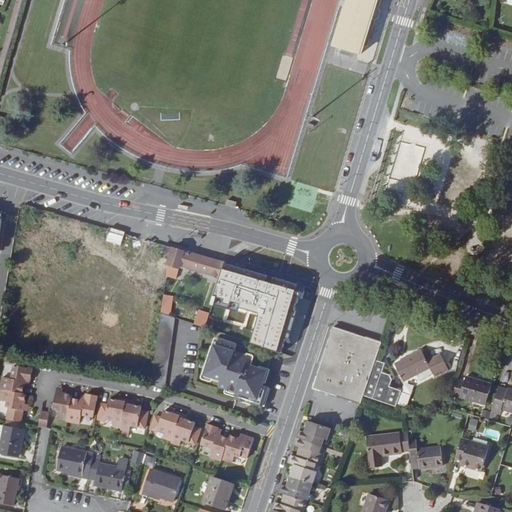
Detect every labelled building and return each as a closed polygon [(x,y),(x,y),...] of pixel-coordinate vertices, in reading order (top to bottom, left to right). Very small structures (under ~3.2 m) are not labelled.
[(346,0),(331,46),(352,53),(354,48),(360,43),(368,19),(371,17),(373,11),(371,7),(373,0),(346,0)] [(172,248),(164,245),(162,254),(166,255),(165,259),(169,260),(172,248)] [(182,268),(220,278),(225,263),(172,248),(169,260),(167,266),(169,266),(182,270),(182,268)] [(225,263),(220,278),(245,285),(250,271),(225,263)] [(309,305),(314,290),(265,275),(260,291),(309,305)] [(241,297),(228,293),(222,313),(244,319),(250,297),(242,294),(241,297)] [(160,312),(169,314),(174,297),(164,294),(160,312)] [(116,307),(98,304),(98,307),(85,305),(84,308),(68,305),(65,321),(67,321),(65,333),(110,340),(116,307)] [(199,312),(195,325),(205,329),(209,315),(199,312)] [(293,319),(271,312),(264,333),(284,340),(287,331),(288,328),(290,328),(293,319)] [(152,379),(151,385),(163,389),(165,383),(164,383),(166,377),(165,376),(167,370),(166,370),(168,364),(167,363),(169,357),(168,357),(170,351),(168,350),(171,344),(169,344),(171,338),(170,337),(172,331),(171,331),(173,325),(172,324),(174,318),(162,314),(161,320),(160,327),(159,333),(158,340),(157,347),(156,353),(155,359),(154,366),(153,372),(152,379)] [(375,361),(381,344),(334,328),(313,390),(360,405),(361,403),(363,396),(375,361)] [(242,401),(262,408),(268,387),(263,385),(266,371),(246,365),(249,358),(235,353),(238,346),(219,340),(216,347),(214,346),(204,375),(221,381),(219,387),(237,393),(239,388),(245,391),(242,401)] [(448,371),(440,356),(426,363),(421,352),(395,366),(404,383),(430,370),(434,378),(448,371)] [(385,364),(375,361),(363,396),(396,407),(401,391),(389,387),(392,380),(389,375),(382,373),(385,364)] [(7,420),(22,423),(25,405),(27,395),(24,394),(26,381),(31,382),(34,369),(15,366),(12,380),(3,378),(1,390),(3,390),(1,401),(9,402),(8,408),(10,408),(7,420)] [(464,383),(458,381),(453,397),(485,406),(492,386),(466,378),(464,383)] [(511,391),(507,390),(507,391),(498,388),(491,413),(500,416),(502,411),(511,414),(511,391)] [(98,396),(87,394),(87,396),(86,401),(82,401),(73,399),(73,396),(63,394),(57,393),(54,410),(60,411),(58,419),(69,420),(69,422),(82,424),(84,415),(95,417),(98,396)] [(108,406),(101,404),(98,418),(105,420),(106,418),(113,420),(112,426),(120,428),(120,429),(122,430),(121,435),(127,436),(130,425),(144,429),(148,413),(141,411),(142,407),(132,405),(126,404),(126,402),(119,401),(110,398),(108,406)] [(173,414),(164,411),(162,418),(155,416),(150,430),(157,432),(158,430),(165,433),(163,438),(172,441),(171,443),(179,446),(181,440),(195,445),(201,430),(194,427),(195,423),(186,420),(180,418),(180,417),(173,414)] [(174,411),(173,414),(180,417),(180,418),(186,420),(187,416),(174,411)] [(40,427),(48,429),(52,414),(43,412),(40,427)] [(19,458),(26,424),(22,423),(7,420),(5,428),(0,454),(19,458)] [(299,432),(297,439),(322,448),(325,440),(327,441),(331,430),(307,422),(304,433),(299,432)] [(247,459),(254,439),(246,436),(245,441),(239,439),(230,435),(229,439),(220,436),(216,434),(218,428),(207,424),(200,446),(212,450),(209,459),(221,462),(221,461),(231,464),(233,458),(238,459),(239,456),(247,459)] [(409,444),(408,434),(367,439),(370,469),(381,468),(380,457),(410,454),(409,444)] [(299,448),(296,458),(298,459),(316,464),(320,466),(323,456),(320,455),(322,448),(297,439),(295,447),(299,448)] [(489,448),(461,440),(455,462),(462,464),(462,467),(482,473),(489,448)] [(409,444),(410,454),(412,471),(443,467),(441,449),(418,451),(417,443),(409,444)] [(89,479),(94,457),(95,454),(62,447),(58,471),(83,476),(83,478),(89,479)] [(344,455),(332,451),(331,450),(329,455),(342,459),(344,455)] [(140,464),(142,453),(134,451),(131,462),(140,464)] [(316,464),(298,459),(296,458),(291,456),(289,464),(294,465),(290,477),(313,485),(317,473),(314,472),(316,464)] [(124,485),(127,470),(100,464),(102,459),(94,457),(89,479),(96,481),(96,486),(122,492),(124,485)] [(133,471),(127,470),(124,485),(129,486),(133,471)] [(182,480),(151,470),(143,492),(175,503),(182,480)] [(20,480),(0,475),(0,503),(14,507),(20,480)] [(226,511),(235,485),(213,477),(204,503),(226,511)] [(310,496),(313,485),(290,477),(286,487),(281,486),(279,494),(284,495),(304,502),(307,495),(310,496)] [(273,511),(277,511),(300,511),(301,511),(304,511),(307,503),(304,502),(284,495),(281,505),(276,503),(273,511)] [(363,511),(386,511),(389,502),(369,495),(363,511)]
